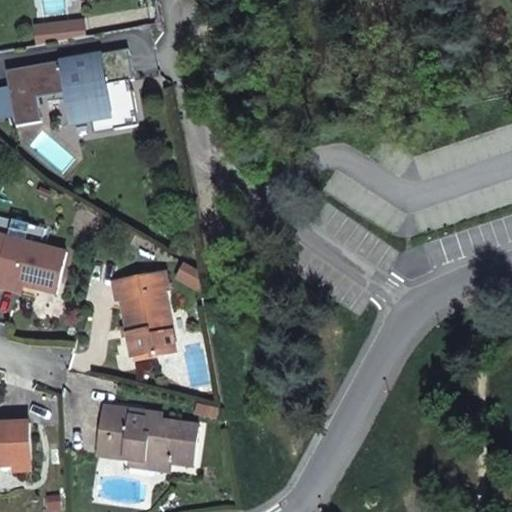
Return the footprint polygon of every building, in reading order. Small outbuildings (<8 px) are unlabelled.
[(74,41),(86,39),(83,24),(71,27),(74,41)] [(74,41),(71,27),(38,33),(40,47),(74,41)] [(129,51),(7,72),(17,128),(42,123),(38,98),(68,93),(69,103),(73,123),(92,119),(112,116),(115,131),(139,127),(134,92),(125,93),(123,84),(132,82),(135,82),(129,51)] [(125,93),(134,92),(132,82),(123,84),(125,93)] [(95,135),(115,131),(112,116),(92,119),(95,135)] [(0,280),(26,287),(57,295),(68,253),(43,247),(47,230),(14,222),(10,239),(0,277),(0,280)] [(182,280),(202,290),(198,269),(190,265),(182,280)] [(119,301),(123,300),(135,357),(154,354),(155,357),(177,353),(165,292),(170,291),(167,274),(115,284),(119,301)] [(26,287),(0,280),(0,288),(24,295),(26,287)] [(143,413),(105,408),(101,435),(114,437),(111,458),(132,461),(147,462),(153,470),(173,473),(174,464),(196,467),(201,428),(164,422),(163,422),(162,424),(147,422),(147,420),(143,413)] [(143,413),(147,420),(147,422),(162,424),(163,422),(164,422),(165,417),(143,413)] [(0,466),(16,466),(32,466),(31,424),(0,424),(0,466)] [(114,437),(101,435),(98,456),(111,458),(114,437)] [(147,462),(132,461),(131,466),(153,470),(147,462)]
